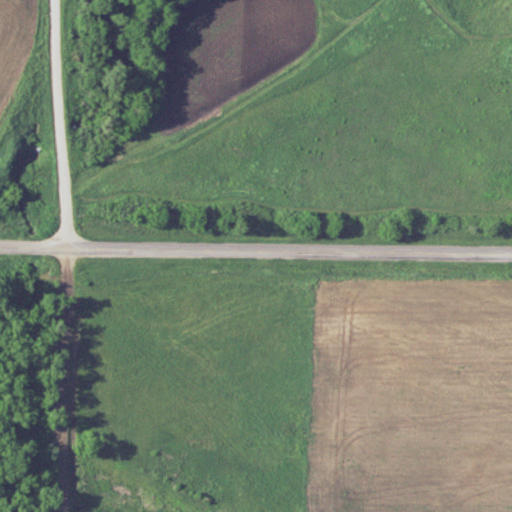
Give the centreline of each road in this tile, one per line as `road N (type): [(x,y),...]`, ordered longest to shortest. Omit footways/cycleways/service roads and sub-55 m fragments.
road 1 (residential): [(62,511),(68,243),(58,0)]
road 2 (residential): [(0,243),(511,253)]
